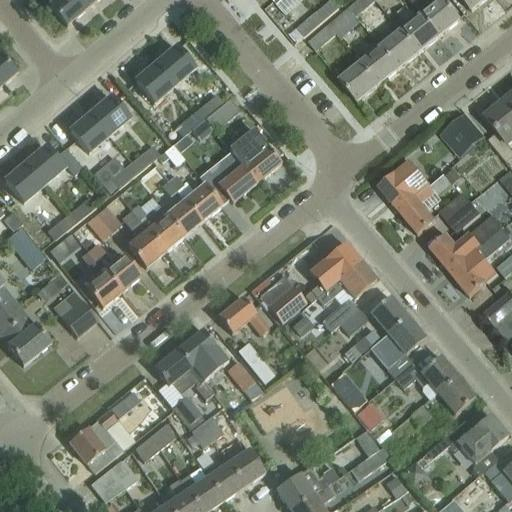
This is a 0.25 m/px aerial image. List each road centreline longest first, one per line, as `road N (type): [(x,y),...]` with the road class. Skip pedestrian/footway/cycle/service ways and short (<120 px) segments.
road 1 (residential): [(7,448),(322,192)]
road 2 (residential): [(511,416),(322,192)]
road 3 (residential): [(347,172),(202,0)]
road 4 (residential): [(347,172),(511,38)]
road 5 (unclassified): [(62,83),(162,0)]
